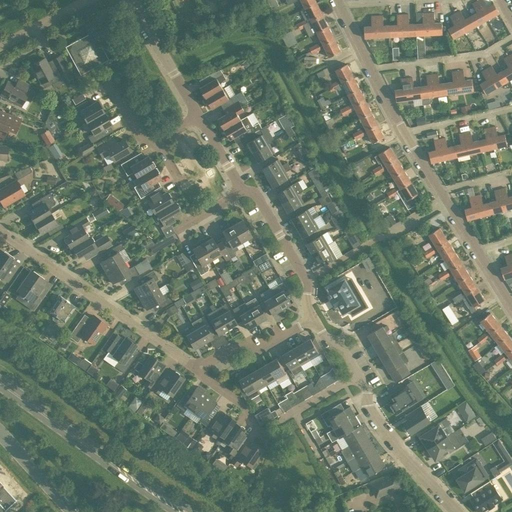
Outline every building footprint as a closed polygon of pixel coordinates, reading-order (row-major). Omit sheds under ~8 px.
[(228,0),(224,0),(220,2),(223,8),(231,5),(228,0)] [(301,0),(305,9),(317,3),(315,0),(301,0)] [(483,0),(478,0),(477,1),(488,20),(499,13),(494,3),(487,7),(483,0)] [(477,12),(471,16),(477,26),(488,20),(477,1),(472,4),(477,12)] [(305,9),(311,21),(323,15),(317,3),(305,9)] [(210,8),(203,11),(206,17),(213,14),(210,8)] [(206,17),(203,11),(191,17),(194,23),(206,17)] [(460,11),(455,14),(466,32),(477,26),(471,16),(465,19),(460,11)] [(423,23),(416,24),(418,57),(418,60),(426,59),(426,58),(425,56),(424,35),(443,34),(442,23),(435,23),(434,13),(423,14),(423,23)] [(466,32),(455,14),(450,16),(455,25),(449,29),(454,39),(466,32)] [(311,21),(317,33),(329,27),(323,15),(311,21)] [(390,25),(391,37),(416,36),(417,57),(418,57),(416,24),(409,24),(409,15),(397,15),(397,25),(390,25)] [(372,26),(364,27),(365,38),(391,37),(390,25),(384,26),(383,16),(371,16),(372,26)] [(317,33),(323,45),(335,40),(329,27),(317,33)] [(288,47),(298,42),(293,30),(282,35),(288,47)] [(65,47),(80,75),(108,60),(93,32),(65,47)] [(335,40),(323,45),(329,57),(341,52),(335,40)] [(316,52),(314,46),(309,48),(311,51),(306,53),(307,56),(316,52)] [(60,56),(52,60),(56,67),(51,70),(44,58),(31,65),(32,67),(31,69),(33,72),(35,72),(43,88),(51,84),(54,88),(64,83),(72,79),(60,56)] [(509,67),(503,71),(508,81),(511,78),(511,61),(509,56),(504,59),(509,67)] [(342,82),(353,77),(347,64),(336,70),(342,82)] [(508,81),(503,71),(496,74),(491,66),(482,72),(486,81),(480,84),(486,94),(508,81)] [(201,88),(207,98),(229,85),(223,89),(219,83),(225,79),(220,70),(209,74),(212,81),(201,88)] [(453,81),(446,82),(448,94),(474,91),(472,79),(465,80),(463,70),(452,72),(453,81)] [(428,85),(421,86),(423,98),(448,94),(446,82),(439,83),(438,74),(426,76),(428,85)] [(348,94),(360,89),(353,77),(342,82),(348,94)] [(423,98),(421,86),(414,87),(412,78),(401,79),(402,89),(395,90),(397,101),(423,98)] [(35,93),(29,85),(19,79),(15,86),(7,81),(0,95),(21,107),(25,100),(30,103),(35,93)] [(219,119),(225,129),(246,117),(241,120),(238,114),(244,110),(241,105),(248,102),(241,91),(235,95),(229,85),(207,98),(213,109),(231,98),(237,108),(219,119)] [(354,106),(366,101),(360,89),(348,94),(354,106)] [(490,102),(491,108),(501,105),(500,99),(490,102)] [(81,126),(104,113),(97,102),(88,107),(84,101),(71,109),(77,119),(83,115),(87,122),(81,126)] [(366,101),(354,106),(356,109),(361,119),(372,113),(366,101)] [(463,113),(471,112),(470,105),(462,106),(463,113)] [(0,138),(2,139),(6,130),(15,133),(21,119),(0,111),(0,138)] [(104,113),(81,126),(84,130),(88,132),(91,130),(93,134),(88,137),(91,143),(106,135),(103,129),(111,124),(104,113)] [(323,116),(326,121),(332,118),(329,113),(323,116)] [(361,119),(366,130),(367,131),(378,125),(372,113),(361,119)] [(46,121),(52,129),(59,124),(53,116),(46,121)] [(245,138),(250,135),(264,127),(262,128),(259,123),(253,126),(251,122),(249,123),(246,117),(225,129),(231,140),(243,133),(245,138)] [(378,125),(367,131),(369,135),(373,143),(384,137),(378,125)] [(248,143),(254,153),(269,143),(266,138),(269,136),(264,127),(250,135),(253,140),(248,143)] [(495,127),(490,128),(495,148),(507,146),(505,134),(497,136),(495,127)] [(486,139),(479,140),(482,151),(495,148),(490,128),(484,129),(486,139)] [(40,134),(47,145),(54,141),(48,130),(40,134)] [(461,144),(454,146),(457,157),(482,151),(479,140),(472,142),(470,132),(459,135),(461,144)] [(445,138),(439,139),(444,160),(457,157),(454,146),(447,148),(445,138)] [(444,160),(439,139),(434,140),(436,150),(429,152),(431,163),(444,160)] [(130,151),(123,140),(112,146),(109,141),(97,148),(102,157),(109,154),(113,161),(130,151)] [(90,142),(78,149),(82,156),(94,149),(90,142)] [(269,143),(254,153),(259,162),(275,153),(269,143)] [(293,146),(301,159),(306,156),(306,155),(309,153),(305,147),(303,149),(299,143),(293,146)] [(54,144),(50,146),(56,158),(60,156),(54,144)] [(46,146),(42,147),(48,158),(51,156),(46,146)] [(386,165),(386,166),(397,159),(390,147),(374,157),(378,163),(380,162),(381,164),(377,167),(380,173),(385,170),(383,167),(386,165)] [(133,172),(137,178),(154,168),(148,157),(135,164),(131,158),(120,164),(127,176),(133,172)] [(263,168),(268,178),(289,166),(287,162),(282,165),(278,159),(263,168)] [(386,166),(394,177),(404,171),(397,159),(386,166)] [(107,171),(114,167),(112,162),(104,166),(107,171)] [(351,165),(354,171),(360,168),(358,162),(351,165)] [(289,166),(268,178),(274,188),(290,178),(286,171),(291,168),(289,166)] [(29,167),(13,173),(17,180),(31,171),(29,167)] [(316,167),(309,172),(314,179),(321,174),(316,167)] [(376,176),(380,173),(377,167),(372,170),(376,176)] [(154,168),(137,178),(140,183),(133,187),(140,198),(151,192),(148,186),(160,179),(154,168)] [(400,188),(397,190),(397,191),(411,182),(404,171),(394,177),(400,188)] [(46,183),(55,184),(56,177),(47,176),(46,183)] [(0,190),(0,200),(4,207),(24,195),(16,181),(0,190)] [(277,194),(283,203),(299,194),(299,193),(304,190),(298,181),(277,194)] [(320,181),(315,184),(318,191),(322,197),(318,199),(328,194),(323,187),(320,181)] [(391,190),(394,195),(398,193),(408,209),(418,203),(414,197),(418,194),(411,182),(397,191),(397,190),(395,187),(391,190)] [(496,200),(490,202),(493,213),(511,208),(511,196),(508,197),(505,188),(494,191),(496,200)] [(29,212),(35,223),(50,214),(47,209),(54,205),(55,202),(50,193),(40,199),(43,204),(29,212)] [(152,208),(155,213),(172,203),(166,193),(153,200),(150,195),(143,199),(145,204),(145,205),(146,207),(152,208)] [(125,208),(126,206),(109,194),(104,201),(117,211),(125,208)] [(299,194),(283,203),(289,213),(305,203),(299,194)] [(327,205),(329,210),(338,204),(336,200),(332,202),(328,194),(318,199),(321,204),(327,205)] [(480,195),(474,196),(480,217),(493,213),(490,202),(483,204),(480,195)] [(480,217),(474,196),(469,198),(472,207),(465,209),(468,220),(480,217)] [(174,202),(172,203),(155,213),(152,215),(152,218),(155,223),(160,224),(162,229),(170,225),(167,219),(180,212),(174,202)] [(330,217),(334,224),(344,218),(346,217),(338,204),(329,210),(332,214),(330,217)] [(292,219),(298,228),(313,219),(319,216),(317,212),(311,215),(308,209),(292,219)] [(50,214),(35,223),(41,233),(55,225),(58,230),(63,227),(58,217),(54,220),(50,214)] [(71,248),(72,247),(88,238),(82,228),(89,224),(86,218),(74,225),(77,230),(65,238),(71,248)] [(343,229),(346,234),(351,231),(344,218),(334,224),(337,228),(343,229)] [(313,219),(298,228),(303,238),(319,229),(313,219)] [(242,220),(232,226),(242,242),(247,239),(249,243),(253,240),(251,237),(252,236),(242,220)] [(230,247),(225,250),(231,260),(230,258),(235,255),(233,252),(238,249),(236,246),(242,242),(232,226),(222,232),(230,247)] [(429,235),(437,248),(448,241),(440,228),(429,235)] [(90,237),(88,238),(72,247),(78,257),(91,250),(94,255),(112,244),(106,235),(93,243),(90,237)] [(175,241),(172,235),(155,245),(159,251),(175,241)] [(307,244),(312,254),(328,244),(323,235),(307,244)] [(208,238),(201,242),(211,259),(216,256),(220,262),(225,260),(227,263),(231,260),(225,250),(220,252),(212,239),(211,240),(210,238),(208,238)] [(150,239),(142,243),(145,249),(154,245),(150,239)] [(437,248),(444,259),(455,252),(448,241),(437,248)] [(211,259),(201,242),(194,246),(194,247),(194,249),(193,250),(201,265),(211,259)] [(100,263),(106,273),(124,262),(118,252),(124,249),(121,243),(111,249),(114,255),(100,263)] [(328,244),(312,254),(318,263),(320,262),(323,267),(337,259),(328,244)] [(175,256),(181,266),(190,261),(184,251),(175,256)] [(444,259),(451,271),(462,264),(455,252),(444,259)] [(266,253),(253,261),(256,267),(256,266),(269,259),(266,253)] [(2,254),(0,256),(0,278),(2,276),(4,277),(15,262),(2,254)] [(508,266),(501,268),(504,279),(511,276),(511,254),(510,255),(505,257),(508,266)] [(410,258),(413,263),(419,260),(415,255),(410,258)] [(369,257),(362,261),(362,262),(367,271),(375,267),(369,257)] [(273,266),(269,259),(256,266),(259,271),(260,274),(273,266)] [(255,266),(244,273),(249,283),(253,280),(253,275),(259,271),(256,266),(256,267),(253,261),(252,261),(255,266)] [(124,262),(106,273),(112,283),(126,275),(129,280),(139,274),(134,266),(128,269),(124,262)] [(451,271),(458,282),(469,275),(462,264),(451,271)] [(196,268),(195,268),(200,276),(206,272),(201,265),(196,268)] [(134,289),(140,299),(158,289),(154,281),(158,279),(153,270),(143,276),(146,282),(134,289)] [(18,290),(31,299),(44,281),(31,272),(26,278),(22,279),(19,283),(20,287),(18,290)] [(244,273),(231,280),(235,286),(240,282),(245,285),(249,283),(244,273)] [(458,282),(466,294),(476,287),(469,275),(458,282)] [(200,277),(190,283),(194,289),(204,283),(200,277)] [(220,277),(216,280),(220,286),(224,284),(220,277)] [(427,286),(427,285),(431,283),(432,282),(429,277),(423,281),(427,286)] [(368,307),(363,299),(351,278),(346,281),(345,280),(329,289),(334,297),(332,298),(337,307),(339,305),(343,314),(349,310),(352,316),(368,307)] [(235,286),(231,280),(219,288),(225,297),(230,293),(228,289),(235,286)] [(282,281),(269,289),(281,309),(291,304),(288,300),(291,298),(282,281)] [(476,287),(466,294),(474,307),(485,300),(476,287)] [(158,289),(140,299),(146,309),(158,302),(161,307),(171,302),(166,293),(162,295),(158,289)] [(281,309),(269,289),(272,294),(262,300),(271,315),(281,309)] [(178,300),(181,305),(185,303),(186,306),(194,301),(190,293),(182,298),(178,300)] [(50,312),(64,322),(75,307),(60,297),(50,312)] [(254,297),(245,303),(257,324),(266,318),(254,297)] [(225,303),(215,309),(227,329),(237,324),(225,303)] [(257,324),(245,303),(244,303),(247,308),(238,314),(247,329),(257,324)] [(184,307),(179,309),(182,318),(188,316),(184,307)] [(227,329),(215,309),(206,315),(218,335),(227,329)] [(458,321),(453,313),(447,317),(452,324),(458,321)] [(480,321),(490,333),(500,325),(490,313),(480,321)] [(397,318),(401,324),(405,321),(401,315),(397,318)] [(82,335),(94,343),(107,325),(93,316),(84,328),(77,323),(68,336),(77,343),(82,335)] [(200,317),(191,323),(203,343),(213,338),(200,317)] [(203,343),(191,323),(194,328),(184,333),(194,349),(203,343)] [(368,335),(373,344),(388,336),(393,333),(388,335),(385,331),(389,329),(387,324),(383,327),(382,326),(368,335)] [(490,333),(499,344),(508,336),(500,325),(490,333)] [(405,329),(409,336),(414,333),(409,326),(405,329)] [(373,344),(379,354),(398,342),(393,333),(388,336),(373,344)] [(414,333),(409,336),(413,342),(418,339),(414,333)] [(485,333),(481,336),(485,341),(489,338),(485,333)] [(126,339),(125,340),(117,335),(106,351),(113,356),(119,360),(117,364),(126,370),(133,359),(128,356),(134,348),(136,346),(126,339)] [(499,344),(507,354),(511,350),(511,340),(508,336),(499,344)] [(311,338),(301,344),(309,357),(319,352),(316,346),(319,344),(315,337),(312,339),(311,338)] [(379,354),(384,363),(404,352),(398,342),(379,354)] [(301,344),(292,350),(303,369),(300,363),(309,357),(301,344)] [(417,348),(421,354),(426,351),(421,345),(417,348)] [(476,345),(468,350),(470,353),(476,349),(478,348),(476,345)] [(303,369),(292,350),(282,355),(294,375),(303,369)] [(426,351),(421,354),(425,360),(430,357),(426,351)] [(73,352),(69,359),(95,375),(99,368),(73,352)] [(384,363),(390,372),(404,364),(404,363),(409,361),(404,352),(384,363)] [(501,354),(498,357),(502,362),(506,359),(501,354)] [(133,368),(139,372),(148,378),(144,384),(150,388),(157,379),(165,366),(160,363),(150,356),(143,365),(137,361),(133,368)] [(502,362),(498,357),(494,360),(498,365),(502,362)] [(277,358),(268,364),(279,383),(289,378),(277,358)] [(439,359),(432,363),(449,388),(456,384),(439,359)] [(268,364),(258,369),(267,385),(276,380),(279,384),(279,383),(268,364)] [(404,364),(390,372),(395,382),(410,373),(404,364)] [(335,382),(339,380),(336,374),(333,367),(329,372),(320,377),(323,382),(326,387),(335,382)] [(167,368),(159,380),(152,390),(158,394),(162,388),(172,395),(183,379),(173,372),(167,368)] [(258,369),(249,375),(258,390),(267,385),(258,369)] [(258,390),(249,375),(239,380),(244,389),(241,391),(247,402),(260,394),(258,390)] [(110,379),(106,386),(114,391),(118,384),(110,379)] [(323,382),(314,388),(317,393),(326,387),(323,382)] [(313,395),(317,393),(314,388),(313,388),(311,383),(299,390),(302,394),(305,400),(313,395)] [(393,400),(388,403),(396,415),(417,401),(407,385),(390,395),(393,400)] [(118,399),(125,390),(120,386),(113,395),(118,399)] [(187,408),(194,412),(206,395),(203,393),(204,390),(198,386),(188,400),(183,396),(176,405),(184,411),(187,408)] [(302,394),(290,402),(293,407),(297,405),(305,400),(302,394)] [(206,395),(194,412),(200,417),(197,420),(206,426),(211,418),(206,415),(216,402),(206,395)] [(130,405),(136,409),(142,401),(135,396),(129,404),(130,405)] [(290,402),(280,407),(283,413),(293,407),(290,402)] [(467,402),(458,408),(467,422),(476,416),(467,402)] [(135,413),(139,416),(141,413),(143,414),(147,409),(141,404),(135,413)] [(332,424),(334,428),(356,416),(350,406),(344,410),(329,418),(325,420),(328,426),(332,424)] [(421,406),(406,416),(407,418),(402,421),(407,428),(405,429),(408,434),(411,433),(430,421),(421,406)] [(280,407),(271,413),(274,418),(283,413),(280,407)] [(261,426),(270,421),(274,418),(271,413),(270,410),(257,418),(261,426)] [(218,413),(211,423),(205,432),(215,439),(219,434),(224,438),(235,421),(226,415),(224,417),(218,413)] [(340,438),(343,436),(361,425),(356,416),(334,428),(327,433),(331,441),(339,436),(340,438)] [(223,439),(228,443),(233,447),(236,442),(244,430),(235,423),(236,422),(235,421),(224,438),(223,439)] [(421,437),(428,448),(447,437),(442,429),(445,426),(442,421),(438,423),(439,425),(421,437)] [(343,436),(349,446),(367,436),(361,425),(343,436)] [(311,432),(314,438),(319,436),(315,429),(311,432)] [(485,445),(496,438),(492,432),(481,439),(485,445)] [(189,436),(184,444),(192,449),(197,441),(189,436)] [(319,436),(314,438),(318,445),(323,442),(319,436)] [(349,446),(356,456),(374,446),(367,436),(349,446)] [(447,437),(428,448),(436,460),(454,449),(455,450),(462,446),(458,440),(451,444),(447,437)] [(262,450),(252,443),(243,455),(238,451),(230,462),(236,467),(241,460),(251,466),(250,467),(253,470),(258,463),(254,461),(262,450)] [(354,471),(380,456),(374,446),(356,456),(361,467),(354,471)] [(322,452),(326,458),(330,455),(327,449),(322,452)] [(380,456),(354,471),(357,476),(356,476),(359,481),(367,477),(368,477),(386,467),(380,456)] [(484,479),(476,467),(473,469),(469,463),(459,470),(463,475),(457,479),(465,491),(484,479)] [(501,473),(496,465),(490,469),(495,477),(501,473)] [(334,472),(338,479),(342,476),(339,470),(334,472)] [(396,475),(372,484),(377,496),(400,486),(396,475)] [(342,476),(338,479),(342,485),(346,483),(342,476)] [(474,498),(471,499),(479,511),(482,511),(489,508),(489,509),(494,506),(494,505),(502,499),(493,485),(490,481),(471,493),(474,498)]
